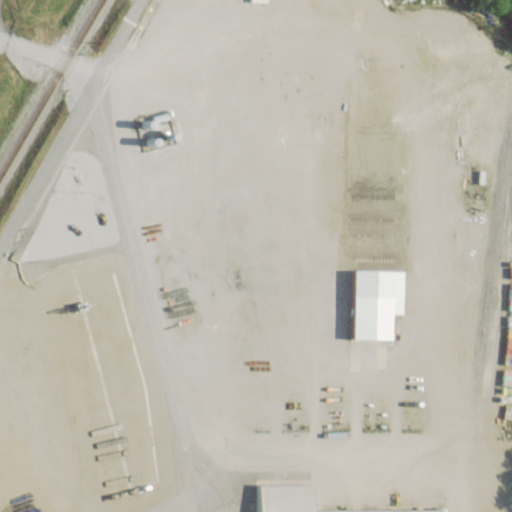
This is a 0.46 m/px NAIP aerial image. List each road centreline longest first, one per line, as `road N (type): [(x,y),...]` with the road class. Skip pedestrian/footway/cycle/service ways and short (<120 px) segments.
road 1 (residential): [(0,44),(95,80),(156,343),(200,465)]
road 2 (residential): [(138,511),(200,465),(511,453)]
